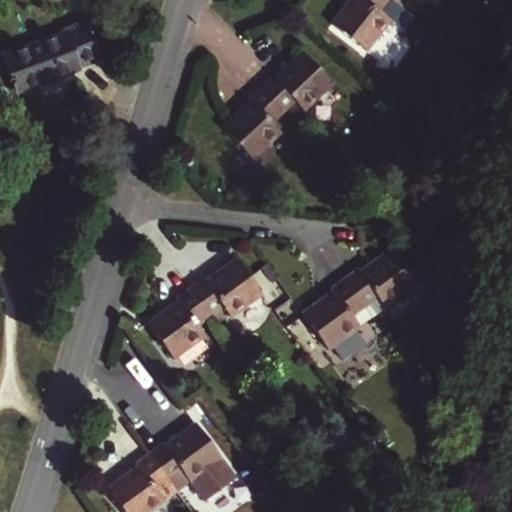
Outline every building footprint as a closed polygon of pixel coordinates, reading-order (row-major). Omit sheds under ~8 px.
[(351,0),(332,24),(366,51),(391,20),(381,11),(389,0),(351,0)] [(19,91),(78,68),(77,66),(98,59),(84,22),(64,29),(65,31),(5,54),(19,91)] [(272,78),(261,88),(284,113),(295,103),(303,112),(333,84),(302,52),(274,79),(272,78)] [(252,159),(281,132),(273,123),(284,113),(261,88),(248,100),(250,102),(222,127),(252,159)] [(346,278),(366,304),(376,297),(383,308),(416,284),(389,249),(360,270),(359,269),(346,278)] [(222,308),(229,318),(261,294),(236,260),(205,282),(203,280),(191,289),(211,316),(222,308)] [(336,288),(301,313),(327,349),(360,325),(352,315),(366,304),(346,278),(335,286),(336,288)] [(174,358),(205,335),(198,326),(211,316),(191,289),(177,299),(179,301),(149,324),(174,358)] [(194,424),(165,446),(163,444),(150,453),(177,490),(220,458),(194,424)] [(123,511),(147,511),(177,490),(150,453),(136,463),(138,466),(106,489),(123,511)]
